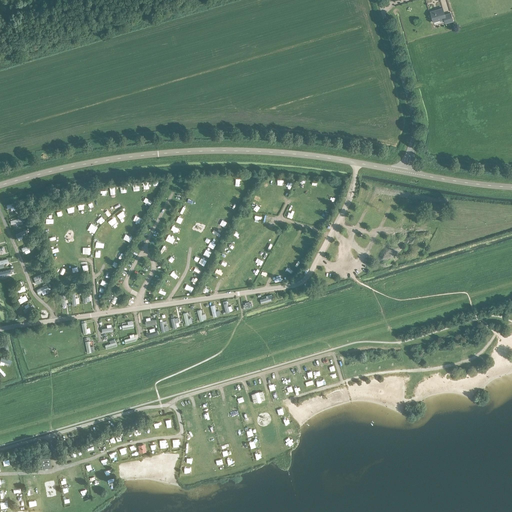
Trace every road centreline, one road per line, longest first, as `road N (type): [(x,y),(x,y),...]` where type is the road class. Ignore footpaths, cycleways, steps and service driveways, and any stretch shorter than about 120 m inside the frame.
road 1 (unclassified): [(0,185),(99,161),(202,150),(300,154),(405,171)]
road 2 (unclassified): [(405,171),(413,115),(377,0)]
